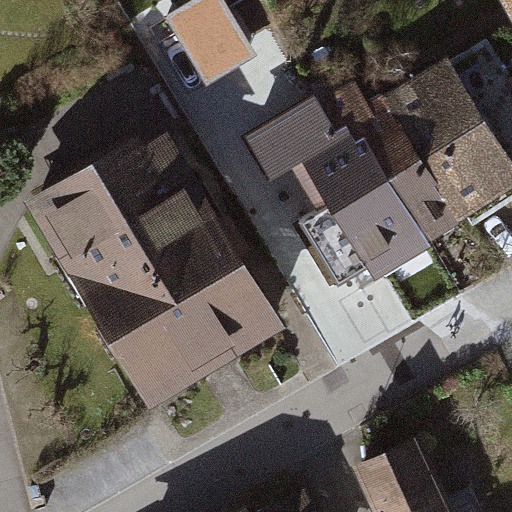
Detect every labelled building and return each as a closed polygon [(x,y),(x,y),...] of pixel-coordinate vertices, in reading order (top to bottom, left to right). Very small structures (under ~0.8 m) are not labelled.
[(201,0),(185,0),(157,16),(174,56),(219,32),(201,0)] [(511,0),(498,0),(511,23),(511,0)] [(511,201),(511,74),(488,38),(453,60),(448,55),(369,102),(356,80),(322,97),(320,94),(245,129),(269,184),(312,161),(334,201),(293,227),(331,297),(378,268),(381,275),(468,218),(474,228),(511,201)] [(137,131),(23,201),(150,409),(285,327),(169,130),(145,144),(137,131)] [(456,511),(421,434),(353,464),(374,511),(456,511)] [(256,511),(251,500),(226,511),(318,511),(308,489),(259,511),(256,511)]
